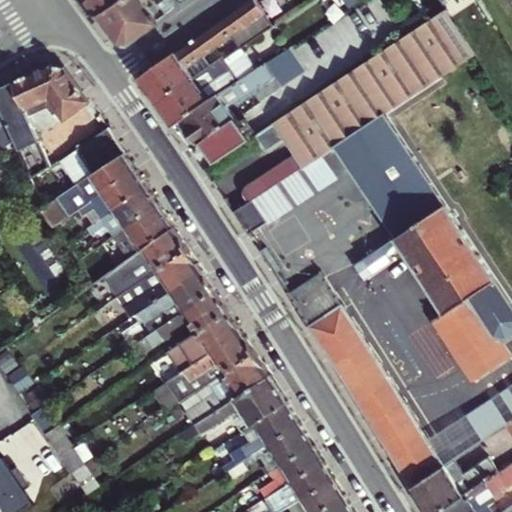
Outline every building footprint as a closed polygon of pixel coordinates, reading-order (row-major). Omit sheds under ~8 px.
[(78,0),(88,14),(104,0),(78,0)] [(104,0),(88,14),(114,48),(153,19),(177,0),(104,0)] [(230,36),(239,46),(273,24),(256,0),(244,0),(140,77),(157,102),(194,76),(187,67),(230,36)] [(333,146),(382,112),(471,51),(443,5),(330,83),(302,102),(284,114),(294,128),(311,115),(323,134),(251,183),(251,188),(257,197),(319,155),(333,146)] [(174,128),(185,120),(240,82),(257,71),(238,49),(224,59),(222,57),(194,76),(157,102),(174,128)] [(47,64),(0,85),(0,105),(16,138),(36,177),(55,165),(30,113),(53,101),(64,114),(87,101),(62,65),(47,64)] [(276,79),(267,65),(257,71),(240,82),(185,120),(189,126),(188,132),(193,139),(198,140),(215,161),(250,138),(230,110),(276,79)] [(0,105),(0,133),(8,145),(16,138),(0,105)] [(511,307),(382,112),(333,146),(393,238),(354,264),(365,279),(391,262),(391,255),(398,247),(443,314),(433,321),(473,381),(505,359),(491,338),(506,340),(511,334),(511,307)] [(77,149),(94,173),(125,151),(107,126),(77,149)] [(94,173),(77,149),(64,159),(63,159),(77,180),(84,180),(94,173)] [(105,191),(137,168),(125,151),(94,173),(84,180),(89,188),(98,182),(105,191)] [(334,179),(319,155),(257,197),(271,219),(334,179)] [(149,186),(137,168),(105,191),(73,213),(85,229),(95,224),(149,186)] [(73,213),(105,191),(98,182),(89,188),(84,180),(77,180),(48,201),(50,204),(60,197),(73,213)] [(161,202),(149,186),(95,224),(100,231),(108,225),(114,234),(122,230),(161,202)] [(60,197),(50,204),(62,221),(73,213),(60,197)] [(246,234),(271,219),(257,197),(233,212),(246,234)] [(176,226),(161,202),(122,230),(138,253),(176,226)] [(121,297),(191,247),(176,226),(138,253),(106,277),(121,297)] [(191,247),(121,297),(134,318),(149,307),(204,268),(191,247)] [(149,307),(162,325),(217,288),(204,268),(149,307)] [(318,277),(288,297),(410,488),(443,468),(427,440),(318,277)] [(217,288),(162,325),(150,335),(157,346),(191,322),(196,331),(231,308),(217,288)] [(185,369),(244,329),(231,308),(196,331),(204,341),(178,359),(185,369)] [(258,351),(244,329),(185,369),(154,390),(167,410),(182,401),(258,351)] [(197,422),(271,372),(258,351),(182,401),(197,422)] [(0,361),(9,375),(21,366),(12,353),(0,361)] [(20,371),(9,378),(21,397),(33,389),(20,371)] [(289,400),(271,372),(197,422),(182,432),(188,441),(203,431),(206,434),(234,416),(244,431),(289,400)] [(511,420),(511,384),(427,440),(443,468),(507,424),(511,420)] [(46,408),(33,389),(21,397),(34,416),(46,408)] [(302,420),(289,400),(244,431),(243,431),(252,444),(241,452),(243,455),(225,468),(227,470),(302,420)] [(46,408),(34,416),(47,435),(61,425),(48,406),(46,408)] [(315,441),(302,420),(227,470),(234,481),(268,459),(273,467),(315,441)] [(74,444),(61,425),(47,435),(60,454),(74,444)] [(326,459),(315,441),(273,467),(278,475),(285,470),(292,481),(326,459)] [(74,444),(60,454),(75,474),(89,465),(74,444)] [(279,511),(280,511),(291,506),(337,477),(326,459),(292,481),(284,486),(268,496),(251,507),(253,511),(265,511),(275,506),(279,511)] [(410,488),(427,511),(439,511),(496,472),(485,459),(453,481),(443,468),(410,488)] [(511,487),(511,461),(496,472),(439,511),(496,511),(498,508),(502,494),(511,487)] [(89,465),(75,474),(89,495),(103,486),(89,465)] [(320,511),(348,495),(337,477),(291,506),(294,511),(320,511)] [(268,496),(284,486),(280,480),(264,490),(268,496)] [(358,511),(348,495),(320,511),(358,511)]
